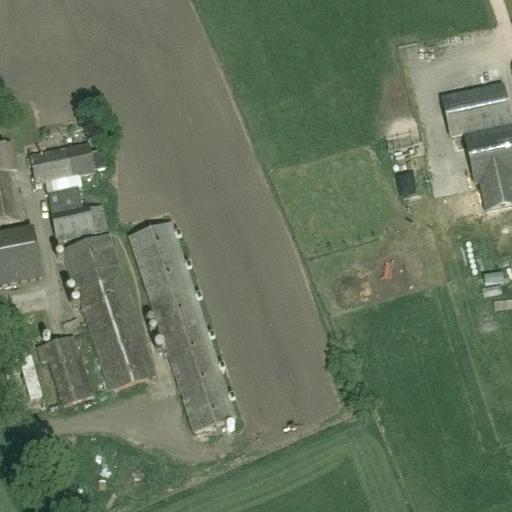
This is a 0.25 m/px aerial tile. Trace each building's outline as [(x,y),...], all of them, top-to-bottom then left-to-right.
[(503,87),(489,89),(441,100),(450,137),(462,134),(473,187),(479,186),(484,214),(497,211),(511,208),(511,128),(503,87)] [(18,174),(12,146),(0,148),(0,226),(21,222),(11,175),(18,174)] [(89,147),(31,159),(38,188),(95,175),(89,147)] [(58,198),(89,191),(86,178),(55,185),(58,198)] [(78,213),(53,219),(58,244),(108,234),(102,208),(78,213)] [(129,240),(194,435),(236,421),(171,226),(129,240)] [(63,251),(66,261),(110,394),(155,379),(108,236),(63,251)] [(94,399),(80,357),(73,337),(36,350),(42,366),(48,364),(64,409),(94,399)]
